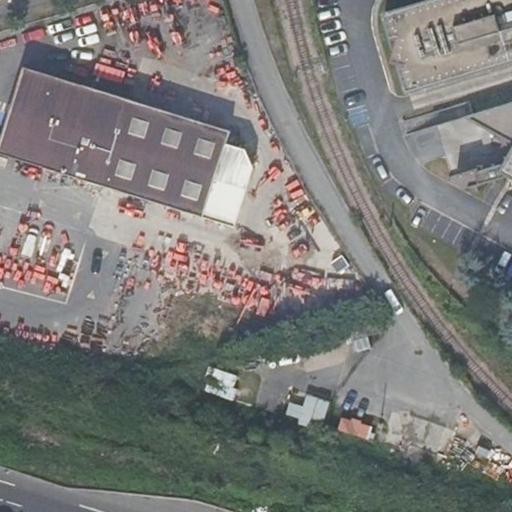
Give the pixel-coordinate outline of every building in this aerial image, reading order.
[(411,88),(511,57),(511,99),(466,113),(511,137),(511,148),(506,160),(478,169),(481,180),(510,172),(511,172),(511,0),(417,0),(387,9),(398,45),(395,58),(402,59),(411,88)] [(26,64),(0,147),(0,148),(204,213),(232,127),(26,64)] [(333,259),(340,270),(351,263),(344,252),(333,259)] [(323,302),(330,322),(385,305),(373,287),(323,302)] [(375,438),(385,406),(356,397),(354,403),(345,400),(339,416),(349,419),(346,429),(375,438)] [(457,428),(385,406),(375,438),(384,441),(381,451),(393,456),(403,459),(442,467),(457,428)] [(511,467),(493,461),(488,477),(511,484),(511,467)]
